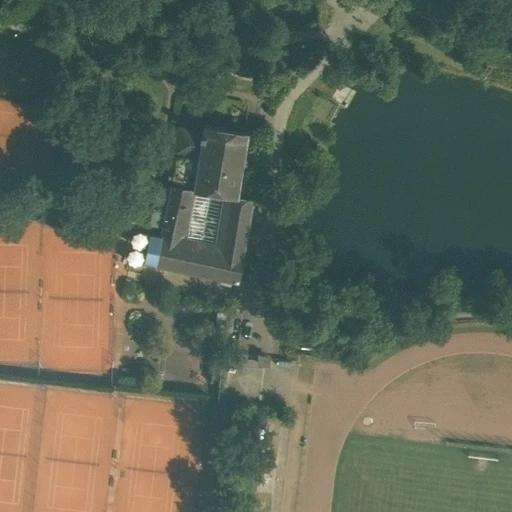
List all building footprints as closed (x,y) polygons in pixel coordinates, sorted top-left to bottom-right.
[(204,136),(180,132),(176,155),(170,188),(172,188),(189,191),(195,192),(194,194),(229,200),(236,201),(236,200),(247,134),(206,127),(204,136)] [(172,188),(161,240),(178,244),(189,191),(172,188)] [(252,203),(236,200),(236,201),(229,200),(228,212),(250,215),(252,203)] [(250,215),(228,212),(225,226),(247,230),(250,215)] [(247,230),(225,226),(221,254),(220,260),(228,262),(241,265),(247,230)] [(178,244),(161,240),(155,269),(224,283),(228,262),(220,260),(221,254),(182,246),(178,244)] [(241,265),(228,262),(224,283),(238,286),(241,265)] [(241,487),(255,489),(258,466),(245,464),(241,487)]
